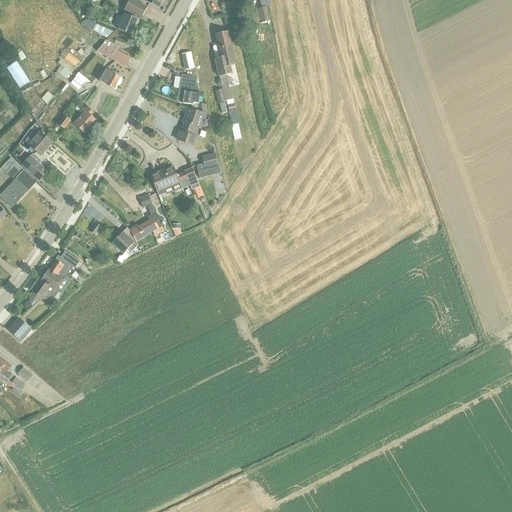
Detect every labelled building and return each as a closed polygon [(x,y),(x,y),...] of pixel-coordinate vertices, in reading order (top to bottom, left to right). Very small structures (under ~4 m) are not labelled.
[(141,19),(147,8),(133,0),(129,0),(124,10),(141,19)] [(145,0),(145,1),(152,5),(158,9),(162,2),(162,3),(163,0),(145,0)] [(234,7),(232,1),(220,4),(222,10),(234,7)] [(254,23),(260,21),(261,23),(270,21),(268,11),(270,10),(268,2),(262,3),(263,8),(251,11),(254,23)] [(236,12),(239,22),(246,21),(244,10),(236,12)] [(124,15),(118,30),(133,36),(139,20),(124,15)] [(114,33),(113,32),(86,20),(81,24),(108,40),(108,41),(113,44),(127,50),(129,44),(117,38),(119,33),(115,31),(114,33)] [(228,32),(219,35),(223,53),(220,54),(221,58),(215,59),(219,76),(226,75),(224,68),(236,65),(228,32)] [(118,48),(112,44),(106,41),(97,52),(126,68),(131,59),(116,51),(118,48)] [(69,47),(61,55),(74,67),(81,60),(69,47)] [(16,55),(14,57),(16,61),(18,60),(20,62),(26,58),(22,51),(16,55)] [(193,71),(190,56),(184,57),(188,72),(193,71)] [(58,74),(66,80),(74,70),(60,60),(58,64),(63,67),(58,74)] [(6,69),(20,89),(30,83),(16,62),(6,69)] [(72,82),(82,91),(92,79),(81,70),(72,82)] [(120,78),(112,74),(106,70),(99,82),(114,90),(120,78)] [(179,91),(185,92),(183,104),(192,106),(192,107),(198,108),(200,94),(194,77),(181,75),(179,91)] [(216,91),(219,104),(225,102),(222,90),(216,91)] [(42,99),(47,105),(53,98),(48,92),(42,99)] [(64,109),(68,103),(58,97),(55,103),(64,109)] [(234,124),(240,123),(236,105),(229,107),(234,124)] [(74,124),(83,133),(95,120),(91,116),(94,113),(89,108),(74,124)] [(189,109),(183,128),(196,133),(197,134),(202,117),(205,118),(206,114),(202,112),(201,114),(189,109)] [(57,125),(64,130),(70,121),(64,116),(57,125)] [(196,133),(183,128),(181,132),(178,141),(193,146),(197,134),(196,133)] [(32,137),(26,143),(29,146),(26,148),(31,152),(33,149),(41,156),(52,143),(41,132),(35,139),(32,137)] [(203,164),(197,166),(199,178),(220,174),(216,154),(202,158),(203,164)] [(46,171),(38,164),(41,161),(36,157),(34,160),(30,156),(22,166),(38,180),(46,171)] [(1,169),(12,179),(22,169),(11,159),(1,169)] [(173,166),(150,176),(159,196),(162,203),(163,203),(160,196),(166,193),(165,189),(180,183),(188,180),(184,172),(177,175),(173,166)] [(192,190),(196,189),(201,201),(205,200),(192,168),(184,172),(188,180),(192,190)] [(120,179),(126,175),(123,170),(116,174),(120,179)] [(36,183),(24,172),(0,196),(0,197),(12,208),(36,183)] [(156,194),(150,197),(149,197),(149,195),(148,195),(147,193),(146,194),(145,192),(138,195),(143,209),(153,205),(159,202),(156,194)] [(165,234),(162,227),(156,215),(152,206),(148,208),(151,216),(147,218),(149,221),(139,228),(137,225),(129,230),(136,242),(153,232),(156,238),(165,234)] [(135,242),(127,228),(112,243),(123,254),(128,249),(131,253),(138,246),(135,242)] [(58,257),(49,271),(61,280),(63,281),(65,277),(72,267),(75,268),(80,261),(65,251),(60,258),(58,257)] [(78,269),(88,278),(92,273),(83,264),(78,269)] [(49,271),(33,293),(43,300),(55,297),(58,292),(57,286),(61,280),(49,271)] [(30,329),(19,319),(8,331),(20,341),(30,329)] [(0,374),(8,381),(9,381),(13,376),(9,373),(12,368),(0,359),(0,374)] [(18,375),(27,383),(32,377),(22,369),(18,375)] [(8,381),(0,374),(0,382),(5,386),(6,384),(11,388),(11,387),(13,388),(12,391),(20,397),(24,393),(21,391),(12,384),(9,381),(8,381)] [(17,378),(12,384),(21,391),(26,385),(17,378)]
